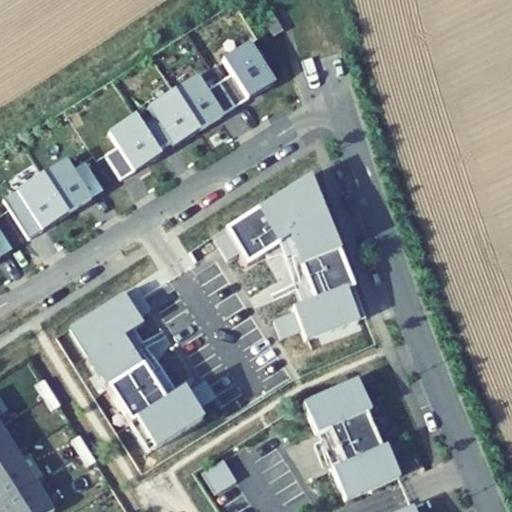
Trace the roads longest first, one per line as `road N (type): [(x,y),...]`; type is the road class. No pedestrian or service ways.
road 1 (residential): [(337,104),(493,511)]
road 2 (residential): [(337,104),(0,316)]
